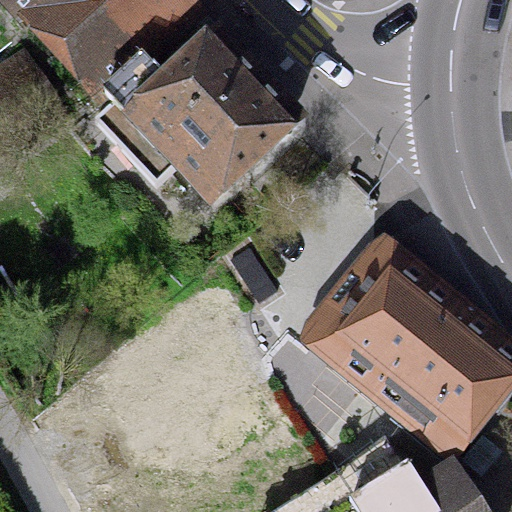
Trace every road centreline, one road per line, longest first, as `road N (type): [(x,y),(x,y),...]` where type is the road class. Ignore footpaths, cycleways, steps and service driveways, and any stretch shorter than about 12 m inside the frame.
road 1 (primary): [(511,270),(464,174),(449,80)]
road 2 (residential): [(449,80),(348,60),(273,0)]
